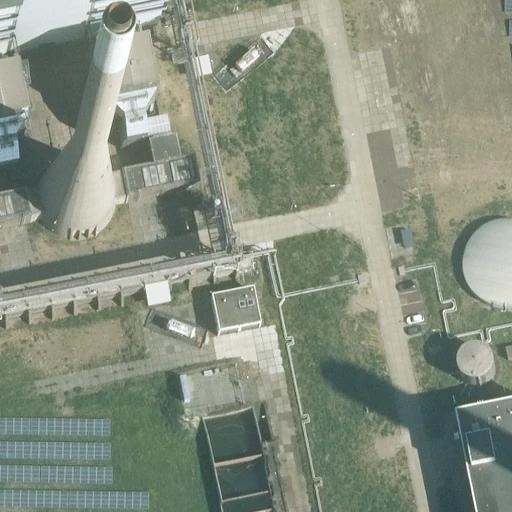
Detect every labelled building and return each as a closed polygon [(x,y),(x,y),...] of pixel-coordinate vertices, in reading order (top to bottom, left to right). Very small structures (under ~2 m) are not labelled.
[(0,0),(0,58),(154,27),(148,0),(0,0)] [(140,63),(89,74),(99,123),(136,116),(151,112),(140,63)] [(12,88),(0,90),(0,143),(22,139),(12,88)] [(147,171),(119,177),(125,203),(125,204),(128,203),(159,197),(198,190),(192,162),(178,165),(174,148),(143,154),(147,171)] [(116,213),(119,208),(120,190),(113,176),(112,174),(105,166),(95,159),(84,154),(69,154),(51,161),(39,171),(32,186),(30,197),(32,214),(41,225),(53,234),(65,239),(82,239),(97,234),(109,224),(116,213)] [(0,229),(27,224),(30,223),(30,222),(24,196),(0,200),(0,229)] [(487,316),(511,305),(511,220),(457,244),(487,316)] [(260,327),(253,291),(211,299),(218,335),(260,327)] [(491,384),(495,354),(464,350),(460,380),(491,384)] [(511,511),(511,409),(455,422),(473,511),(511,511)]
